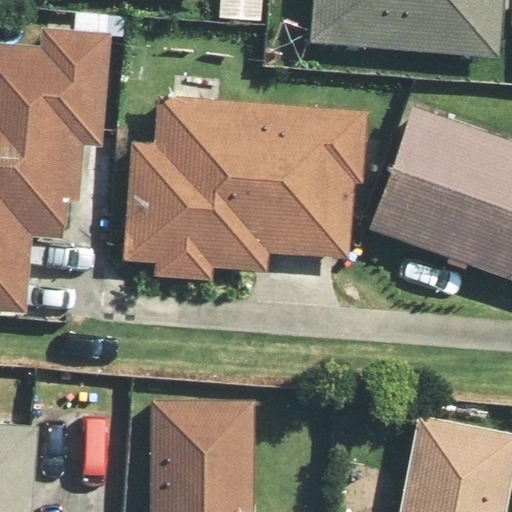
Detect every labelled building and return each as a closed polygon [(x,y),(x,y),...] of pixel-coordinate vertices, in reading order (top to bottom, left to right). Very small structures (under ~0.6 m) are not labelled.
[(263,0),(209,0),(207,26),(261,30),(263,0)] [(298,0),(294,43),(493,63),(499,0),(298,0)] [(0,314),(24,316),(28,243),(51,244),(53,203),(71,204),(73,153),(101,154),(107,38),(34,34),(34,45),(0,43),(0,314)] [(363,112),(153,97),(150,143),(122,141),(114,263),(149,265),(147,286),(206,290),(207,274),(263,278),(265,254),(338,259),(343,192),(357,193),(363,112)] [(511,147),(401,109),(360,227),(511,279),(511,147)] [(244,511),(246,396),(141,394),(138,511),(244,511)] [(495,511),(510,430),(408,413),(390,511),(495,511)] [(0,511),(21,511),(27,428),(0,426),(0,511)]
